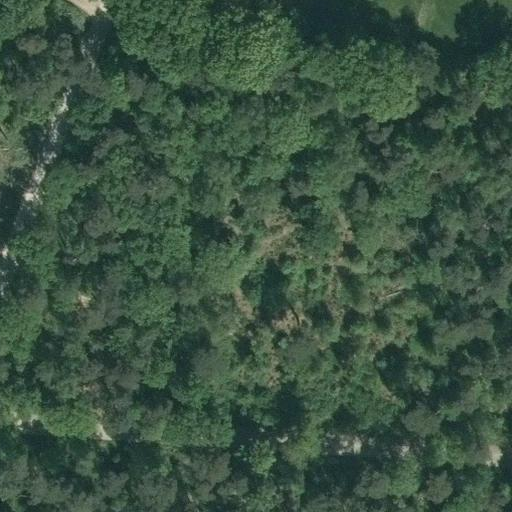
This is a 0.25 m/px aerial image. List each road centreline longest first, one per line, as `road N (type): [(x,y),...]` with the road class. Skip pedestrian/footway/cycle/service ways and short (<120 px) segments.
road 1 (unclassified): [(511,458),(0,421)]
road 2 (track): [(0,285),(109,0)]
